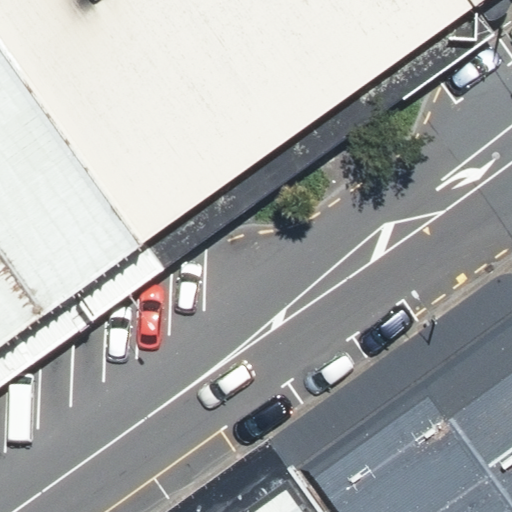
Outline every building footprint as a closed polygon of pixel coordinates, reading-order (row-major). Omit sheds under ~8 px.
[(0,0),(0,51),(137,246),(469,8),(463,0),(0,0)] [(463,0),(469,8),(481,0),(463,0)] [(0,344),(137,246),(0,51),(0,344)] [(264,436),(292,481),(314,511),(511,511),(511,276),(503,274),(264,436)] [(314,511),(292,481),(249,511),(314,511)]
